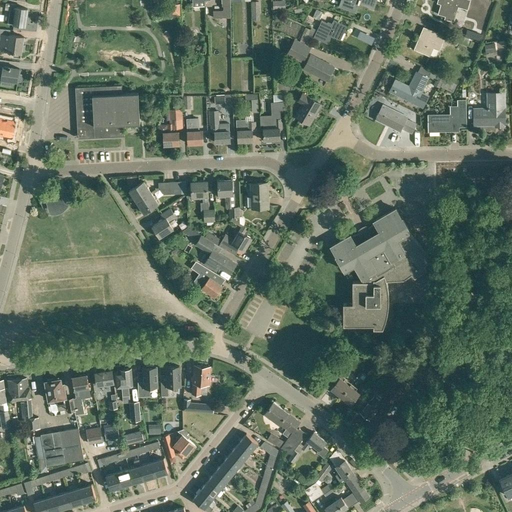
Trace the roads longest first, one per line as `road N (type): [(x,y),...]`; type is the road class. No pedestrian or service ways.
road 1 (residential): [(300,189),(262,162),(32,167)]
road 2 (residential): [(107,511),(178,487),(267,376)]
road 3 (residential): [(212,349),(0,358)]
road 4 (residential): [(408,500),(360,444),(267,376)]
road 5 (residential): [(212,349),(300,189)]
road 6 (residential): [(511,154),(379,156),(338,133)]
road 7 (residential): [(338,133),(400,0)]
road 8 (residential): [(0,286),(32,167)]
